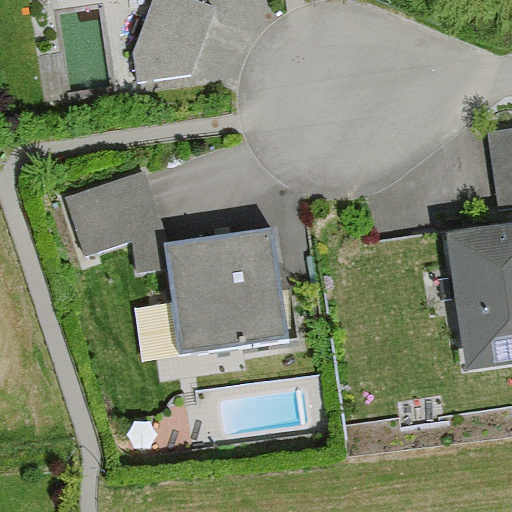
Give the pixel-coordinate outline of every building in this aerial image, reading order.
[(212,22),(194,5),(192,0),(158,0),(131,63),(135,93),(192,85),(212,22)] [(511,215),(511,141),(488,143),(494,216),(511,215)] [(162,239),(143,184),(68,210),(87,265),(162,239)] [(511,374),(511,235),(454,243),(471,380),(511,374)] [(289,347),(276,247),(174,260),(187,360),(289,347)]
